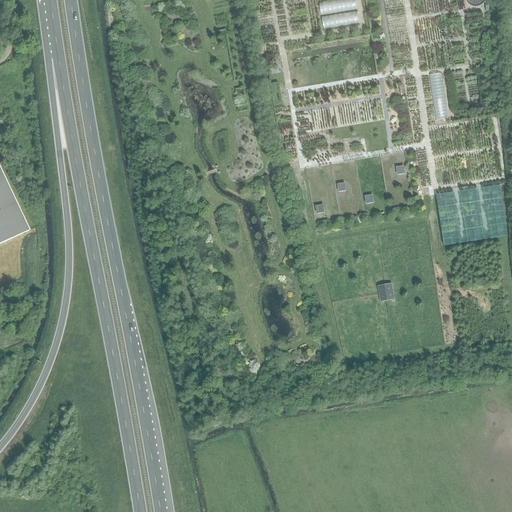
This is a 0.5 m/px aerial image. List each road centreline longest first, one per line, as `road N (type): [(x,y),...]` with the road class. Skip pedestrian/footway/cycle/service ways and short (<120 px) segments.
road 1 (trunk): [(160,511),(70,0)]
road 2 (trunk): [(58,58),(139,511)]
road 3 (trunk): [(58,58),(51,92),(68,236),(66,298),(43,378),(0,447)]
